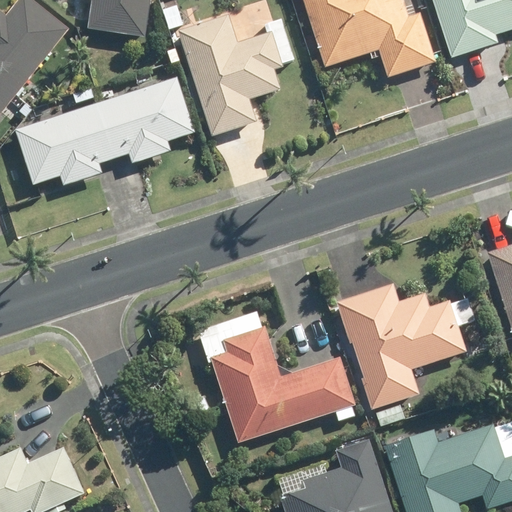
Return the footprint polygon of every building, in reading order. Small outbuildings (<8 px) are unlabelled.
[(75,35),(31,0),(28,0),(0,36),(0,80),(23,99),(75,35)] [(99,0),(94,34),(149,42),(155,0),(99,0)] [(307,0),(330,69),(384,52),(393,81),(439,66),(423,17),(413,20),(405,0),(307,0)] [(511,0),(434,0),(456,62),(503,46),(500,39),(511,34),(511,0)] [(176,8),(162,13),(169,32),(182,28),(176,8)] [(182,36),(217,140),(261,126),(254,104),(285,94),(279,76),(288,72),(287,68),(300,64),(286,24),(269,30),(272,38),(243,47),(234,19),(182,36)] [(0,126),(23,99),(0,80),(0,126)] [(103,108),(122,163),(135,158),(174,146),(201,137),(183,82),(103,108)] [(54,106),(38,112),(41,121),(57,115),(54,106)] [(21,135),(39,190),(65,181),(105,168),(122,163),(103,108),(21,135)] [(511,247),(494,253),(511,310),(511,247)] [(398,285),(345,302),(380,410),(425,396),(416,370),(471,353),(471,351),(483,346),(476,324),(480,322),(473,300),(456,306),(454,301),(434,308),(430,294),(404,303),(398,285)] [(236,328),(206,338),(214,362),(218,362),(243,442),(360,405),(345,357),(286,375),(270,325),(238,335),(236,328)] [(398,406),(376,413),(381,429),(403,421),(398,406)] [(493,509),(511,502),(511,424),(501,428),(500,424),(444,442),(440,430),(392,445),(413,511),(467,511),(464,503),(489,494),(493,509)] [(312,490),(286,498),(291,511),(395,511),(372,441),(341,451),(347,467),(309,480),(312,490)] [(0,511),(26,511),(34,509),(35,511),(46,511),(54,509),(90,493),(69,447),(33,463),(25,447),(0,458),(0,511)]
